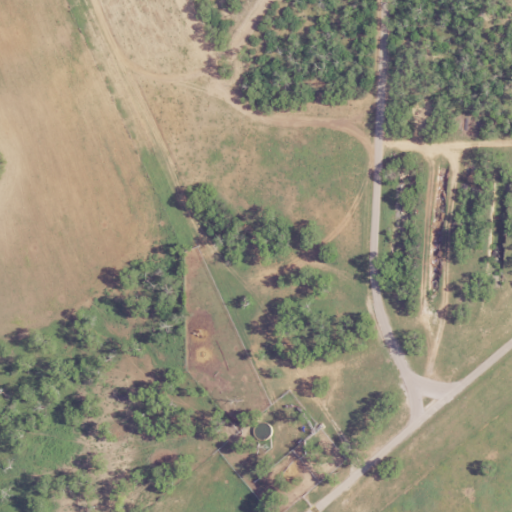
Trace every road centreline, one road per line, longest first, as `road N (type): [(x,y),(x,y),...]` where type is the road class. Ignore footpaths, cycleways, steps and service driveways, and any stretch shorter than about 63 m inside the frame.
road 1 (residential): [(0,1),(129,278),(134,425),(115,511)]
road 2 (residential): [(108,0),(168,126),(216,166),(353,210),(460,215),(511,207)]
road 3 (residential): [(349,511),(511,370)]
